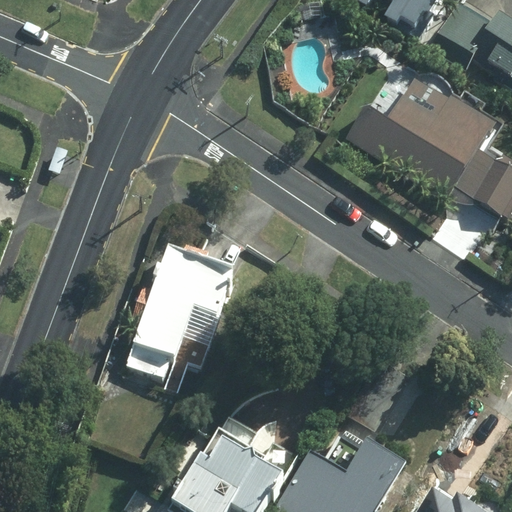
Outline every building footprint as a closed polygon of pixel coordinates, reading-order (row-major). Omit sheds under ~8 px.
[(347,0),(369,14),(378,0),(380,0),(413,21),(416,16),(432,27),(448,0),(347,0)] [(467,76),(473,68),(511,93),(511,24),(502,18),(496,27),(462,4),(430,52),(467,76)] [(419,83),(418,84),(395,70),(347,147),(448,209),(457,195),(504,224),(509,228),(511,222),(511,178),(481,159),(498,133),(453,106),(453,104),(454,103),(454,101),(454,100),(454,98),(453,97),(453,95),(452,93),(452,92),(451,91),(450,89),(450,88),(449,87),(448,86),(446,85),(445,84),(444,83),(443,82),(441,81),(440,80),(438,80),(437,80),(435,79),(434,79),(432,79),(431,79),(429,79),(428,79),(426,80),(425,80),(423,81),(422,81),(421,82),(419,83)] [(127,373),(182,393),(190,371),(203,376),(223,321),(237,282),(169,257),(157,288),(150,285),(134,329),(142,332),(127,373)] [(387,511),(409,474),(366,450),(350,479),(314,459),(295,493),(286,488),(300,464),(229,424),(178,511),(274,511),(277,507),(284,511),(283,511),(387,511)] [(479,511),(443,490),(429,511),(479,511)]
